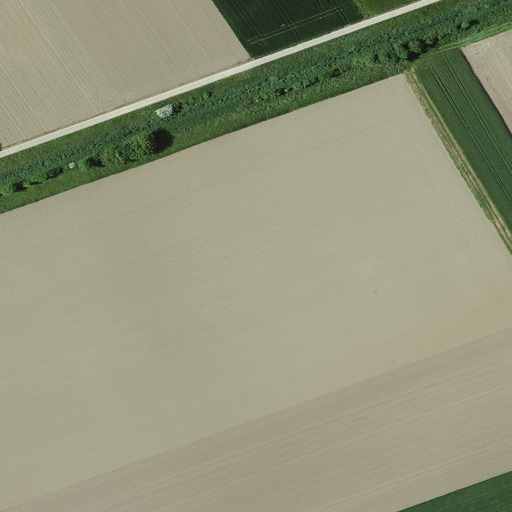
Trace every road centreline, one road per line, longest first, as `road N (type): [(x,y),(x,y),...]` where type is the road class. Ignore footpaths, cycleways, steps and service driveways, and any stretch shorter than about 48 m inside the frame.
road 1 (track): [(433,0),(0,155)]
road 2 (track): [(511,243),(408,70),(511,26)]
